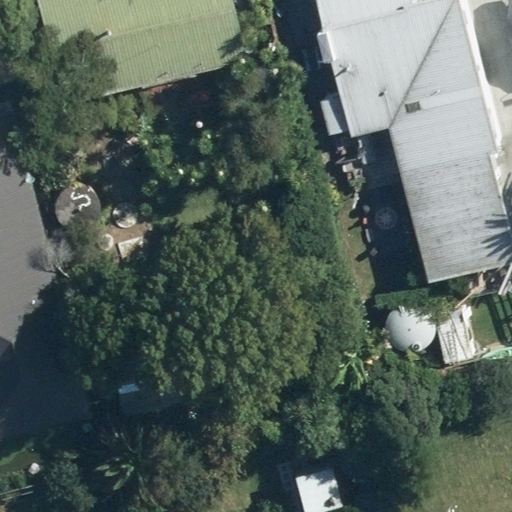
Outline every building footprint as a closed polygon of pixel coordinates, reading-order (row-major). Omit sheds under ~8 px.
[(237,0),(42,0),(68,98),(250,52),(237,0)] [(334,0),(361,117),(399,109),(434,261),(511,243),(511,192),(468,0),(334,0)] [(0,415),(83,395),(9,93),(0,95),(0,415)] [(441,333),(442,329),(449,358),(480,353),(471,302),(439,307),(436,304),(433,301),(429,299),(425,298),(422,297),(417,297),(413,297),(410,298),(406,300),(402,302),(399,305),(397,308),(395,312),(394,316),(393,320),(393,324),(394,328),(395,332),(397,336),(400,339),(402,342),(406,344),(410,346),(414,347),(418,347),(422,347),(426,346),(429,344),(433,342),(436,340),(439,337),(441,333)] [(105,329),(129,408),(194,388),(171,309),(105,329)] [(314,466),(324,506),(357,498),(347,458),(314,466)]
